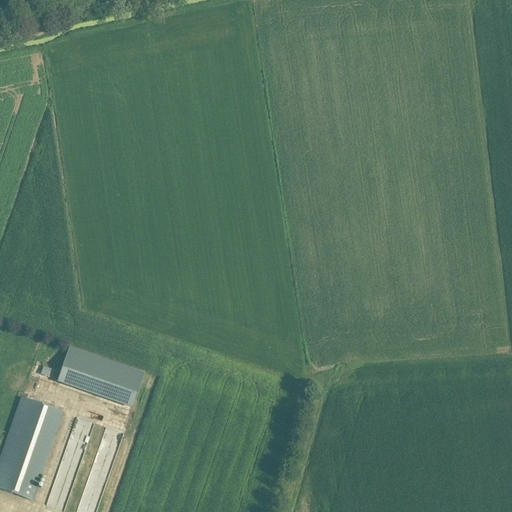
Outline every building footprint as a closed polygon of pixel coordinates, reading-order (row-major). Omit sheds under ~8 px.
[(133,408),(145,374),(70,348),(58,381),(133,408)] [(43,367),(40,376),(48,378),(51,370),(43,367)] [(0,490),(32,501),(56,432),(64,412),(22,398),(15,417),(0,461),(0,490)] [(62,456),(47,506),(64,511),(79,461),(62,456)] [(95,511),(97,505),(81,500),(79,506),(95,511)]
